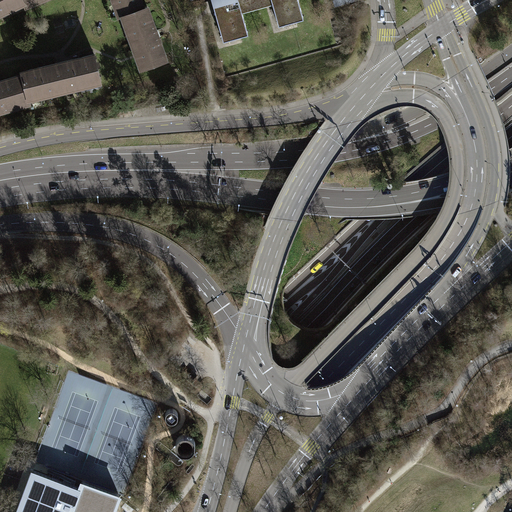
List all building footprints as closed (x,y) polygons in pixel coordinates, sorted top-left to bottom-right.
[(0,0),(0,12),(23,2),(22,0),(0,0)] [(113,0),(119,16),(122,15),(143,8),(139,0),(113,0)] [(215,18),(217,27),(243,20),(240,12),(237,0),(209,0),(210,1),(215,18)] [(254,0),(237,0),(240,12),(257,8),(254,0)] [(273,12),(299,5),(297,0),(270,0),(271,4),(273,12)] [(299,5),(273,12),(277,25),(297,20),(302,18),(299,5)] [(147,6),(143,8),(122,15),(141,68),(165,60),(147,6)] [(242,34),(246,33),(243,20),(217,27),(222,40),(242,34)] [(22,72),(22,75),(28,98),(100,81),(94,54),(72,59),(73,63),(40,71),(39,68),(22,72)] [(28,100),(28,98),(22,75),(0,81),(0,110),(20,104),(19,102),(28,100)] [(171,421),(173,421),(175,420),(177,419),(178,417),(178,416),(178,414),(177,412),(176,411),(175,410),(173,409),(171,409),(169,410),(167,411),(166,413),(166,415),(166,417),(167,419),(169,420),(171,421)] [(196,445),(195,442),(194,439),(191,436),(188,435),(185,435),(182,436),(179,437),(177,440),(176,443),(177,447),(178,450),(180,452),(183,453),(185,454),(188,454),(191,452),(193,451),(195,448),(196,445)] [(98,511),(27,486),(17,511),(98,511)]
